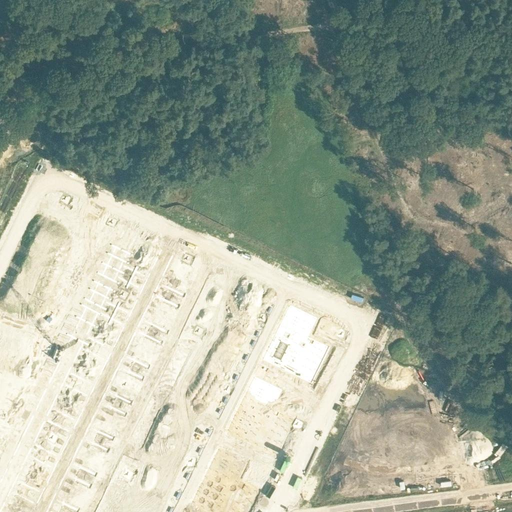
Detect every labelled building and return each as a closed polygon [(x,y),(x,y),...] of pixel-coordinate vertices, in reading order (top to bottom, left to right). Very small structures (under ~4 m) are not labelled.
[(290,307),(264,360),(284,369),(301,335),(298,334),(308,315),(290,307)] [(50,312),(44,323),(52,326),(57,316),(50,312)] [(44,323),(39,333),(47,337),(52,326),(44,323)] [(201,342),(196,352),(204,356),(209,346),(201,342)] [(196,352),(191,363),(198,367),(204,356),(196,352)] [(255,379),(229,431),(249,441),(265,407),(263,406),(272,387),(255,379)] [(9,395),(4,405),(12,409),(17,398),(9,395)] [(161,424),(155,435),(163,439),(169,428),(161,424)] [(220,450),(194,503),(211,511),(213,511),(230,479),(228,478),(237,459),(220,450)] [(126,495),(121,506),(129,510),(134,499),(126,495)]
